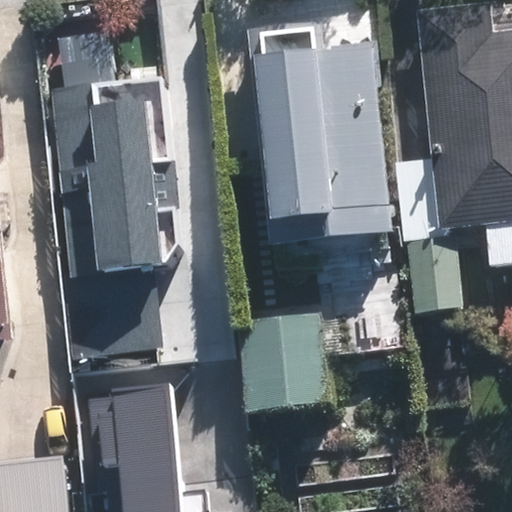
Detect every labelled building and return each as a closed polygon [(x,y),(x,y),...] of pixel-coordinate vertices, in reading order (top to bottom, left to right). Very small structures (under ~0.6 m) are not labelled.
[(511,29),(499,31),(497,2),(422,10),(423,14),(437,164),(423,165),(399,168),(399,169),(407,248),(414,248),(422,312),(455,308),(468,307),(461,237),(453,237),(453,235),(453,230),(491,224),(495,266),(511,264),(511,29)] [(326,57),(323,27),(261,32),(249,34),(269,251),(391,240),(391,233),(374,52),(326,57)] [(200,70),(198,41),(128,48),(128,54),(130,76),(119,77),(112,78),(112,74),(69,78),(69,81),(72,119),(78,118),(90,247),(120,244),(122,262),(153,258),(154,264),(154,273),(183,271),(182,262),(182,256),(205,255),(220,253),(204,68),(200,70)] [(251,412),(327,403),(334,404),(324,313),(242,322),(242,326),(251,412)] [(90,436),(134,432),(148,431),(139,328),(81,332),(81,335),(90,436)] [(0,511),(70,511),(67,461),(0,465),(0,511)]
